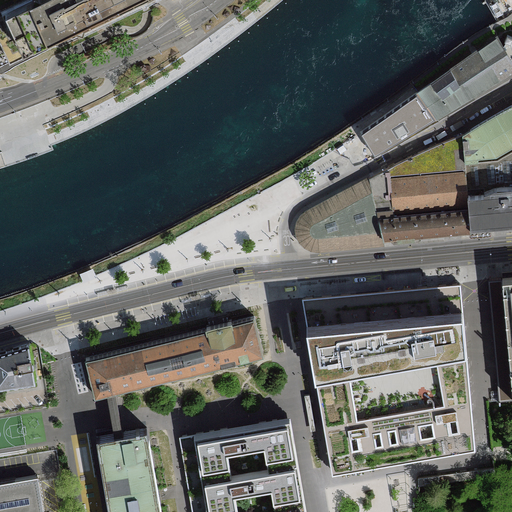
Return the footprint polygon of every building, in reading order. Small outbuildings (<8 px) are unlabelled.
[(148,2),(147,0),(125,0),(119,3),(105,10),(49,37),(35,44),(23,49),(6,14),(5,14),(3,15),(8,25),(0,28),(0,42),(0,43),(10,63),(67,35),(74,37),(148,2)] [(49,37),(32,0),(28,0),(17,6),(35,44),(49,37)] [(117,0),(32,0),(49,37),(105,10),(119,3),(117,0)] [(35,44),(17,6),(6,11),(6,14),(23,49),(35,44)] [(502,46),(511,62),(511,36),(508,35),(505,41),(506,41),(505,44),(502,46)] [(511,62),(502,46),(497,37),(433,82),(452,108),(511,71),(511,62)] [(436,117),(452,108),(433,82),(418,93),(436,117)] [(511,145),(511,106),(463,134),(465,161),(478,160),(478,156),(496,154),(511,145)] [(413,131),(398,108),(376,121),(391,145),(413,131)] [(391,176),(466,169),(465,161),(463,134),(414,154),(390,167),(391,176)] [(468,195),(511,191),(511,145),(496,154),(478,156),(478,160),(465,161),(466,169),(468,195)] [(391,176),(390,167),(370,178),(378,215),(394,214),(391,176)] [(394,214),(469,207),(468,195),(466,169),(391,176),(394,214)] [(384,242),(384,237),(378,215),(370,178),(308,211),(303,215),(299,221),(298,227),(297,234),(300,240),(304,244),(311,247),(318,249),(384,242)] [(511,191),(468,195),(469,207),(471,224),(511,219),(511,191)] [(394,214),(378,215),(384,237),(472,230),(471,224),(469,207),(394,214)] [(92,267),(80,272),(83,280),(84,281),(96,276),(95,275),(92,267)] [(511,277),(503,278),(489,279),(500,399),(511,397),(511,277)] [(382,292),(303,300),(308,335),(314,376),(316,389),(333,475),(408,462),(474,451),(470,400),(467,362),(464,323),(461,285),(382,292)] [(255,316),(86,357),(95,395),(107,392),(115,390),(264,354),(255,316)] [(0,352),(0,385),(37,380),(30,343),(0,352)] [(121,417),(115,390),(107,392),(112,419),(114,434),(124,433),(121,417)] [(287,416),(188,432),(202,511),(303,511),(302,503),(298,481),(297,473),(287,416)] [(114,434),(97,438),(110,511),(161,511),(148,428),(124,433),(114,434)] [(44,511),(38,474),(0,481),(0,511),(44,511)]
